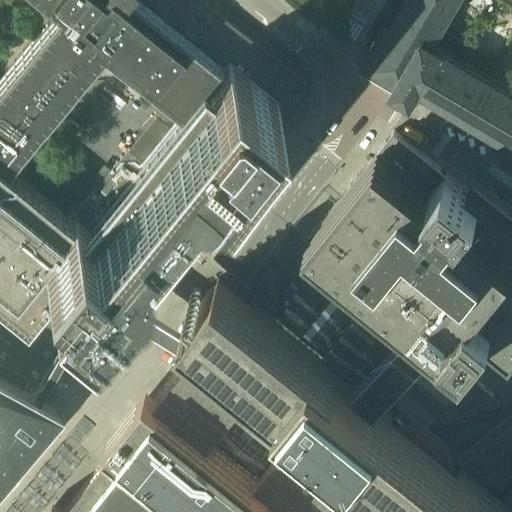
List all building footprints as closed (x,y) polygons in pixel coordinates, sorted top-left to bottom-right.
[(206,185),(202,183),(218,163),(236,179),(312,85),(206,0),(0,0),(0,317),(25,337),(36,346),(47,355),(40,368),(34,377),(42,381),(46,374),(54,361),(60,366),(70,374),(128,303),(137,291),(165,258),(205,208),(195,199),(206,185)] [(511,89),(469,64),(430,41),(445,16),(454,0),(407,0),(390,29),(383,25),(365,56),(363,55),(357,66),(414,99),(423,84),(442,96),(511,136),(511,89)] [(378,133),(366,133),(365,147),(377,148),(378,133)] [(427,349),(444,331),(447,334),(444,338),(464,355),(467,354),(486,332),(506,349),(507,347),(511,347),(511,224),(449,173),(446,173),(429,194),(426,198),(406,182),(407,180),(403,177),(402,178),(393,171),(390,176),(378,167),(383,160),(381,162),(378,162),(377,161),(376,162),(360,149),(359,148),(343,168),(344,169),(345,170),(340,176),(350,183),(354,177),(360,181),(356,186),(354,184),(350,185),(338,201),(338,204),(340,206),(336,210),(334,209),(331,209),(318,225),(318,228),(320,230),(319,231),(344,250),(341,254),(345,257),(346,256),(366,272),(365,274),(369,277),(370,276),(390,292),(389,293),(393,297),(398,291),(418,307),(413,313),(416,315),(402,330),(391,342),(353,382),(377,402),(427,349)] [(121,416),(108,433),(118,441),(65,507),(54,498),(43,511),(309,511),(355,456),(387,482),(423,511),(425,511),(460,469),(433,447),(377,402),(353,382),(220,274),(184,318),(159,304),(137,291),(128,303),(149,317),(195,347),(159,391),(149,382),(121,416)] [(0,361),(0,461),(59,389),(42,381),(34,377),(0,361)] [(511,511),(460,469),(425,511),(511,511)]
